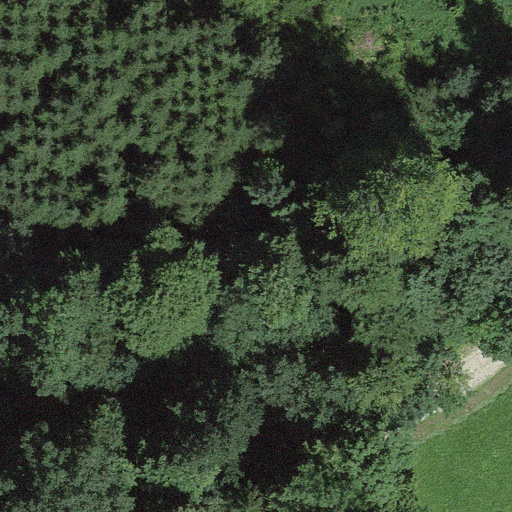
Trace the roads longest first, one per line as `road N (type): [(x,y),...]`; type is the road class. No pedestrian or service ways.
road 1 (track): [(511,355),(424,411),(288,453),(0,498)]
road 2 (track): [(0,272),(130,268),(254,251),(511,154)]
